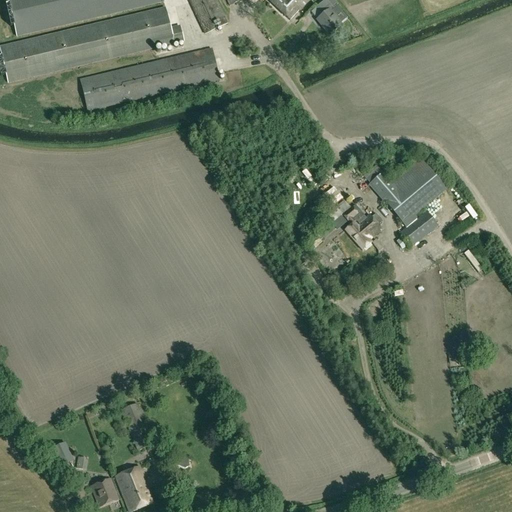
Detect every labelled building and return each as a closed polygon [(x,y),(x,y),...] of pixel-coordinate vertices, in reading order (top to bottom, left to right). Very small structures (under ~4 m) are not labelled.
[(164,2),(163,0),(8,0),(9,5),(5,5),(10,27),(14,26),(17,37),(164,2)] [(189,0),(205,34),(227,24),(215,0),(189,0)] [(267,0),(289,21),(309,1),(308,0),(267,0)] [(341,26),(330,12),(333,9),(338,5),(334,0),(325,0),(315,8),(322,16),(316,21),(329,36),(341,26)] [(339,16),(345,13),(342,7),(336,10),(339,16)] [(180,27),(170,29),(165,8),(0,47),(0,53),(7,85),(184,43),(180,27)] [(88,113),(219,80),(211,49),(80,82),(88,113)] [(420,156),(390,181),(384,174),(370,186),(376,193),(406,229),(398,235),(410,249),(438,226),(426,212),(417,220),(414,217),(448,189),(420,156)] [(376,167),(364,177),(368,182),(380,172),(376,167)] [(332,203),(336,207),(349,197),(345,192),(332,203)] [(345,202),(337,209),(336,207),(324,217),(330,224),(320,232),(325,237),(335,229),(331,225),(343,216),(351,226),(344,231),(361,251),(371,243),(369,241),(381,231),(369,216),(357,226),(351,219),(357,214),(352,208),(351,209),(345,202)] [(122,411),(138,452),(153,446),(137,405),(122,411)] [(74,461),(66,443),(48,450),(56,469),(74,461)] [(115,477),(128,511),(132,511),(153,504),(139,468),(115,477)] [(90,487),(99,508),(118,501),(110,479),(90,487)]
